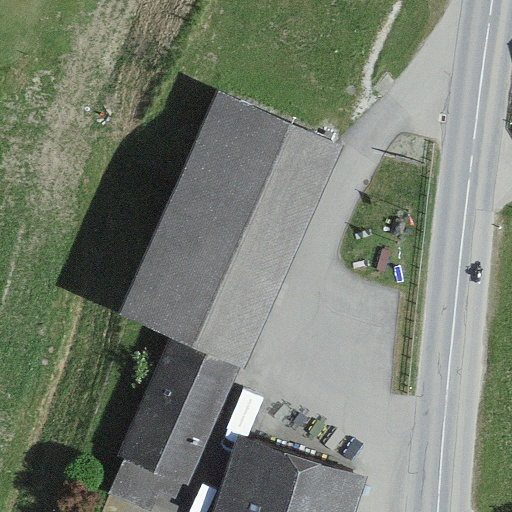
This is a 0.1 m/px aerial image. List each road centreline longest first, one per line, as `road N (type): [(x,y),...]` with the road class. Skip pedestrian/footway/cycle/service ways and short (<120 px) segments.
road 1 (secondary): [(466,156),(434,511)]
road 2 (secondary): [(488,0),(466,156)]
